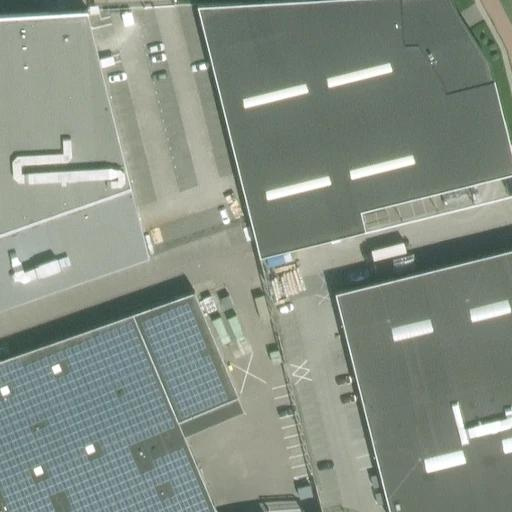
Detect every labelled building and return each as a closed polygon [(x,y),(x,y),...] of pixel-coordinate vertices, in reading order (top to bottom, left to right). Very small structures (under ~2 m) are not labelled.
[(361,208),(511,170),(511,147),(505,119),(499,121),(485,65),(482,58),(455,15),(451,9),(448,2),(447,0),(351,0),(315,2),(315,0),(250,0),(198,3),(261,254),(366,228),(361,208)] [(0,306),(149,254),(143,229),(138,209),(132,185),(88,9),(66,10),(58,11),(47,11),(0,13),(0,306)] [(376,224),(437,208),(433,192),(372,207),(376,224)] [(511,511),(511,270),(479,279),(473,256),(335,290),(390,511),(511,511)] [(214,315),(228,309),(218,284),(204,290),(214,315)] [(0,511),(217,511),(179,419),(238,395),(194,290),(133,311),(0,357),(0,511)] [(310,482),(296,485),(299,497),(313,493),(310,482)]
